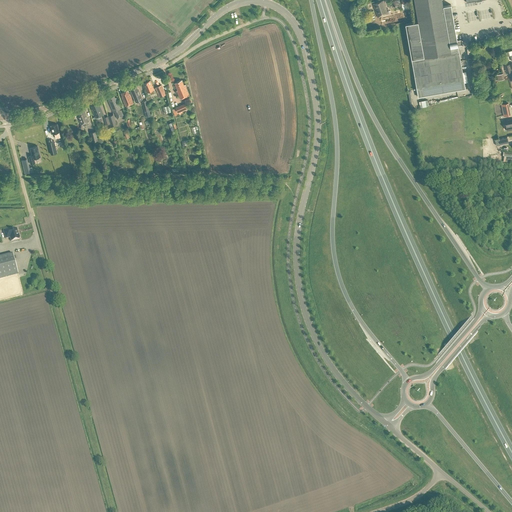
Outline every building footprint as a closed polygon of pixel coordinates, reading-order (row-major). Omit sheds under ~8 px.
[(386,6),(383,0),(373,4),(378,17),(387,13),(385,6),(386,6)] [(464,81),(458,48),(451,4),(443,5),(441,0),(414,0),(418,21),(405,24),(417,89),(464,81)] [(397,13),(384,15),(386,23),(398,20),(397,13)] [(155,92),(154,89),(150,80),(143,83),(149,96),(151,96),(150,94),(155,92)] [(184,85),(182,80),(175,83),(178,90),(177,90),(180,99),(189,95),(185,84),(184,85)] [(159,97),(166,94),(162,84),(155,87),(159,97)] [(130,89),(135,99),(136,102),(143,99),(139,89),(138,90),(137,86),(130,89)] [(129,94),(128,90),(124,92),(123,91),(122,92),(121,93),(123,98),(122,98),(126,106),(134,103),(130,93),(129,94)] [(123,116),(119,108),(121,108),(116,98),(115,98),(114,95),(108,98),(109,100),(108,100),(113,111),(114,110),(117,119),(123,116)] [(142,101),(145,111),(146,116),(150,115),(149,110),(146,100),(142,101)] [(508,102),(501,104),(504,116),(511,115),(508,102)] [(96,117),(103,114),(99,104),(98,104),(97,103),(91,105),(96,117)] [(89,120),(84,108),(76,111),(79,119),(81,124),(89,120)] [(108,116),(111,126),(116,124),(113,114),(108,116)] [(52,134),(55,133),(56,138),(61,137),(59,132),(57,124),(51,126),(52,130),(51,131),(52,134)] [(57,152),(56,148),(54,140),(48,141),(50,150),(50,154),(57,152)] [(40,156),(37,146),(30,147),(32,155),(29,156),(30,164),(35,163),(34,158),(40,156)] [(504,163),(511,163),(511,157),(511,155),(503,154),(503,158),(505,158),(504,163)] [(22,159),(26,172),(34,170),(33,165),(30,166),(28,157),(22,159)] [(18,236),(17,230),(9,232),(9,230),(4,231),(6,239),(10,238),(12,242),(20,240),(19,239),(20,238),(19,235),(18,236)] [(0,278),(18,274),(13,254),(0,257),(0,278)]
